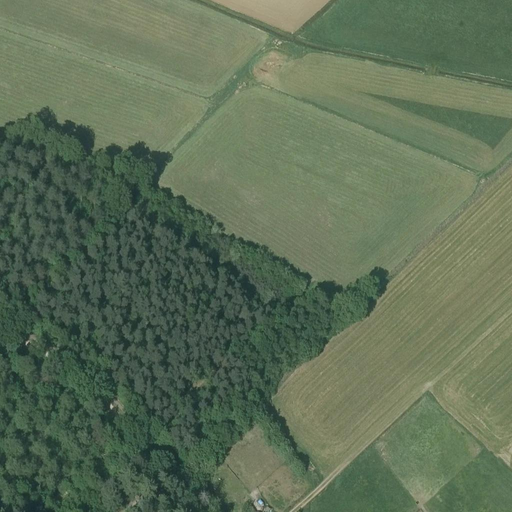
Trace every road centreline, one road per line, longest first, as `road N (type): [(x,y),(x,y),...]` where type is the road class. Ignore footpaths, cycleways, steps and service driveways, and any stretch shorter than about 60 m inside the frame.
road 1 (unclassified): [(200,511),(80,372),(0,322)]
road 2 (track): [(154,446),(189,393),(305,287)]
